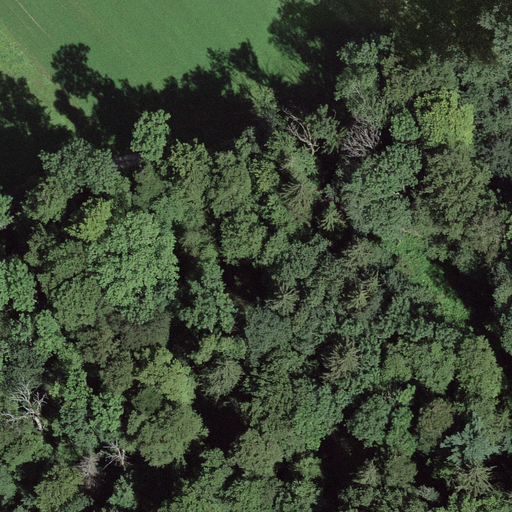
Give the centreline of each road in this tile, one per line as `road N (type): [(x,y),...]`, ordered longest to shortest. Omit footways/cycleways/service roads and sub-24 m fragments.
road 1 (track): [(511,27),(266,171)]
road 2 (track): [(0,204),(59,174),(153,159),(224,161)]
